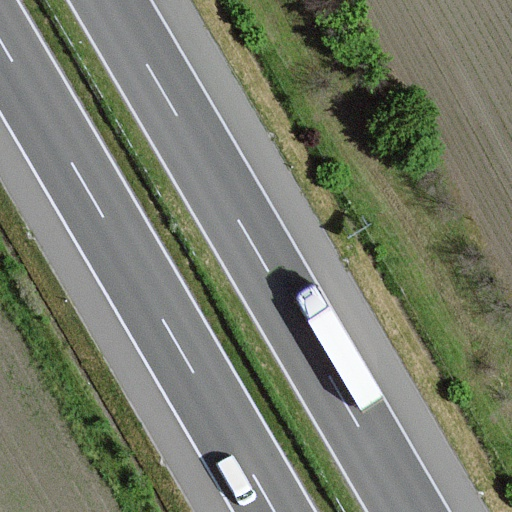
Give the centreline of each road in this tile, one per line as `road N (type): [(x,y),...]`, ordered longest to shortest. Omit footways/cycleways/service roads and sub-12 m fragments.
road 1 (motorway): [(397,511),(97,0)]
road 2 (motorway): [(0,56),(266,511)]
